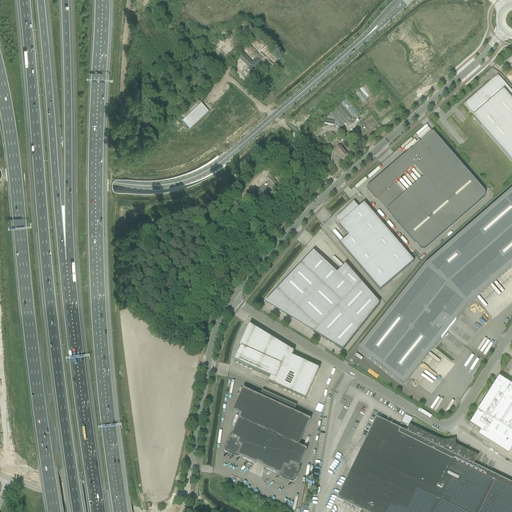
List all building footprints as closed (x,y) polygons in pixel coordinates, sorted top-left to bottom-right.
[(241,53),(241,54),(238,58),(249,67),(248,68),(247,68),(247,69),(251,73),(261,62),(264,58),(272,66),(280,59),(267,46),(259,54),(260,54),(255,59),(252,62),(241,53)] [(511,92),(497,75),(496,76),(497,77),(494,80),(493,79),(464,104),(474,116),(473,117),(511,162),(511,92)] [(354,116),(358,112),(345,100),(341,105),(354,116)] [(180,117),(180,118),(190,129),(191,128),(193,125),(195,124),(204,115),(208,112),(198,101),(194,104),(182,115),(180,117)] [(329,114),(338,124),(341,128),(351,120),(339,106),(329,114)] [(322,140),(321,141),(326,146),(328,144),(335,137),(331,132),(324,138),(323,139),(322,140)] [(484,192),(483,191),(432,133),(411,151),(410,151),(378,179),(366,189),(375,200),(376,199),(419,248),(420,248),(421,249),(422,249),(423,249),(424,249),(425,249),(426,248),(483,199),(484,198),(484,197),(485,197),(485,196),(485,195),(485,194),(485,193),(484,193),(484,192)] [(339,145),(337,147),(333,150),(342,160),(348,155),(340,146),(339,145)] [(263,195),(259,190),(254,194),(261,203),(280,188),(275,182),(275,181),(274,181),(272,179),(268,183),(272,188),(263,195)] [(511,194),(510,192),(465,231),(503,275),(511,267),(511,194)] [(348,237),(347,238),(340,244),(380,291),(414,262),(364,204),(358,208),(353,203),(337,219),(341,223),(339,225),(348,237)] [(425,266),(403,294),(448,331),(467,306),(503,275),(465,231),(425,266)] [(299,322),(302,323),(303,323),(304,324),(304,323),(305,323),(306,323),(307,322),(307,321),(307,320),(307,319),(317,328),(313,333),(343,351),(379,304),(345,265),(337,274),(313,252),(277,291),(281,295),(280,295),(280,294),(279,294),(278,294),(277,294),(276,295),(275,295),(274,296),(273,296),(273,297),(272,297),(272,298),(271,299),(271,300),(271,301),(271,302),(271,303),(271,304),(272,304),(272,305),(272,306),(273,306),(273,307),(280,311),(286,315),(293,319),(296,321),(299,322)] [(448,331),(403,294),(358,351),(403,387),(448,331)] [(271,378),(269,383),(305,400),(319,370),(292,357),(294,353),(259,332),(249,326),(239,348),(241,348),(239,352),(238,352),(234,362),(271,378)] [(469,424),(474,427),(481,431),(480,433),(478,435),(508,454),(511,448),(511,382),(510,385),(503,381),(499,378),(494,386),(469,424)] [(265,463),(263,467),(280,475),(280,476),(279,476),(282,478),(286,480),(289,481),(293,482),(295,479),(297,475),(299,472),(300,468),(299,468),(307,450),(298,446),(310,420),(294,412),(296,407),(262,391),(260,397),(243,389),(233,412),(241,415),(231,437),(230,437),(231,436),(230,436),(228,440),(226,443),(225,447),(224,451),(227,453),(231,455),(234,456),(238,457),(237,457),(238,456),(255,464),(257,459),(265,463)] [(436,439),(409,426),(406,432),(376,417),(336,500),(337,500),(337,499),(362,511),(511,511),(511,483),(473,465),(478,456),(455,445),(455,439),(453,440),(450,441),(449,441),(445,441),(444,441),(441,440),(439,440),(436,439)]
